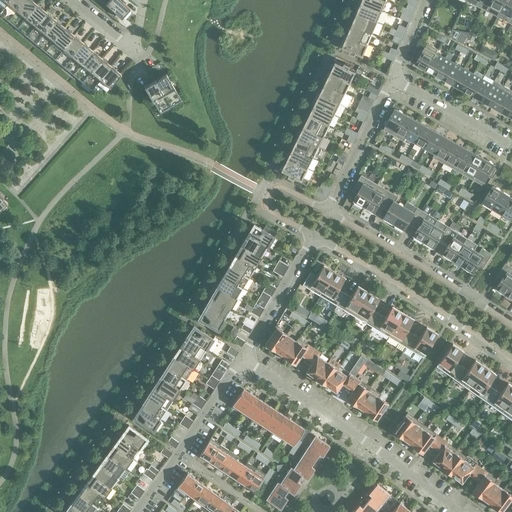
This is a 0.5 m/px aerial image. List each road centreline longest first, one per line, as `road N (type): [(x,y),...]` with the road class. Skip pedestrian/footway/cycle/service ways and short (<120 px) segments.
road 1 (residential): [(460,511),(374,444),(240,358)]
road 2 (residential): [(313,234),(511,358)]
road 3 (residential): [(511,325),(327,210)]
road 4 (residential): [(136,511),(240,358)]
road 5 (residential): [(327,210),(392,78)]
road 6 (residential): [(240,358),(313,234)]
road 7 (residential): [(511,146),(392,78)]
road 8 (residential): [(327,210),(281,186),(268,192),(269,210),(313,234)]
